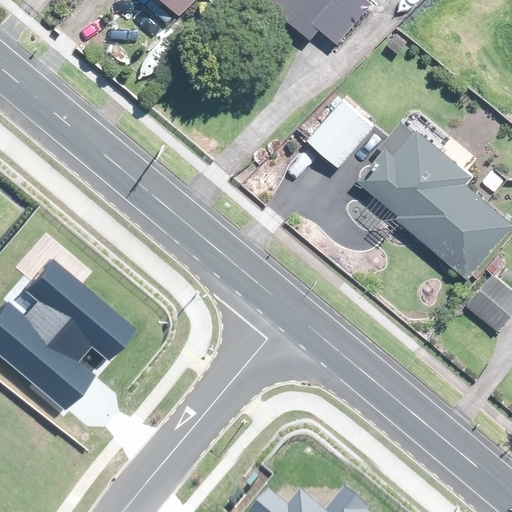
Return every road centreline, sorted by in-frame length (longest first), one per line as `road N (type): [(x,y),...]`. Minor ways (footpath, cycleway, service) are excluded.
road 1 (tertiary): [(290,311),(0,67)]
road 2 (tertiary): [(511,497),(290,311)]
road 3 (residential): [(129,511),(290,311)]
